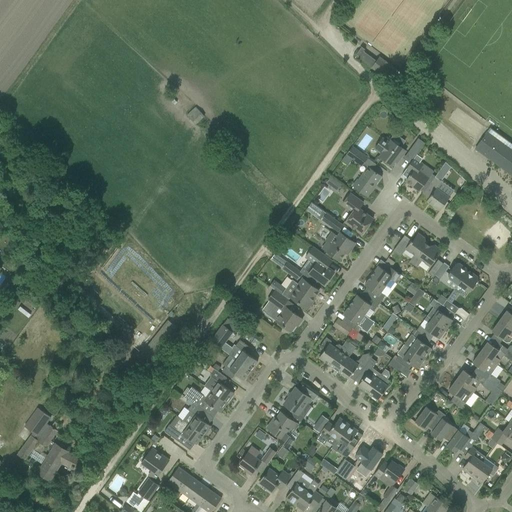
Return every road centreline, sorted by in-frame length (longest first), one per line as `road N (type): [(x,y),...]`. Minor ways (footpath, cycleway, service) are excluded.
road 1 (track): [(81,511),(381,92),(285,0)]
road 2 (residential): [(504,278),(422,216),(401,211),(291,356)]
road 3 (residential): [(387,429),(504,278)]
road 4 (residential): [(511,207),(381,92)]
road 5 (residential): [(291,356),(276,363),(207,466)]
road 6 (residential): [(387,429),(291,356)]
